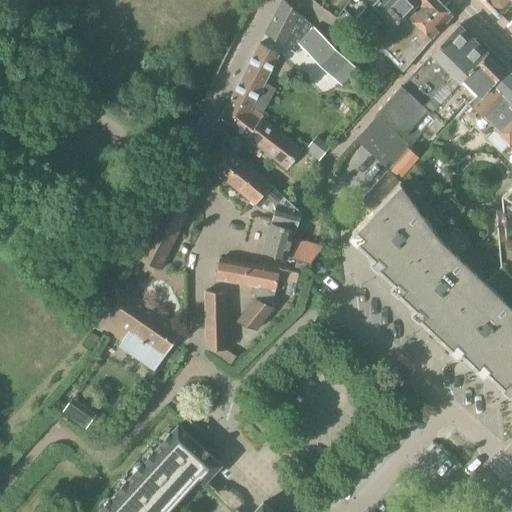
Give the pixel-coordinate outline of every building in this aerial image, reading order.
[(294,52),(298,47),(311,26),(283,0),(281,0),(265,34),(294,52)] [(372,0),(353,21),(374,42),(411,12),(397,0),(372,0)] [(397,0),(411,12),(374,42),(403,71),(431,39),(441,28),(451,17),(453,15),(437,0),(397,0)] [(511,0),(485,0),(500,15),(511,2),(511,0)] [(378,116),(356,140),(378,160),(379,158),(389,167),(399,155),(406,147),(409,144),(410,144),(428,126),(435,118),(431,114),(446,98),(463,80),(463,79),(488,54),(487,53),(477,43),(476,42),(459,25),(458,25),(434,49),(431,52),(431,53),(410,75),(375,113),(378,116)] [(311,26),(298,47),(309,55),(310,54),(343,81),(344,80),(356,69),(357,67),(324,38),(312,27),(311,26)] [(248,107),(251,109),(278,55),(259,43),(245,72),(222,117),(234,127),(248,107)] [(435,118),(428,126),(435,133),(476,89),(479,92),(483,96),(508,70),(506,68),(504,70),(488,54),(463,79),(463,80),(446,98),(431,114),(435,118)] [(479,92),(456,117),(470,130),(473,127),(485,138),(493,129),(508,144),(501,151),(505,155),(509,151),(511,147),(511,74),(508,70),(483,96),(479,92)] [(261,116),(251,109),(248,107),(234,127),(286,168),(301,148),(260,118),(261,116)] [(320,163),(330,150),(314,137),(304,150),(320,163)] [(271,223),(295,229),(300,210),(270,185),(220,143),(209,158),(210,167),(255,205),(255,204),(259,208),(267,198),(276,206),(271,223)] [(418,157),(406,147),(399,155),(389,167),(387,171),(397,181),(418,157)] [(369,190),(362,198),(374,209),(380,203),(381,201),(399,183),(397,181),(387,171),(369,190)] [(185,213),(201,183),(183,173),(138,258),(159,269),(188,214),(185,213)] [(352,235),(351,236),(359,243),(358,244),(374,259),(372,261),(379,268),(379,269),(395,284),(393,287),(400,294),(399,294),(415,310),(413,312),(420,319),(420,320),(451,349),(451,348),(459,355),(461,353),(462,354),(463,354),(476,366),(475,367),(477,368),(478,368),(485,375),(487,372),(489,374),(489,373),(502,386),(503,388),(504,387),(511,394),(511,393),(511,185),(503,195),(504,195),(502,197),(504,225),(505,236),(499,237),(500,248),(502,265),(486,282),(438,237),(401,185),(400,184),(401,184),(400,182),(399,183),(381,201),(380,203),(374,209),(352,232),(353,234),(352,235)] [(288,258),(295,229),(271,223),(263,252),(288,258)] [(295,239),(290,258),(296,260),(305,262),(309,263),(323,246),(295,239)] [(246,284),(249,264),(219,259),(216,279),(246,284)] [(295,260),(294,267),(303,269),(304,265),(304,262),(295,260)] [(298,273),(294,272),(249,264),(246,284),(255,285),(254,297),(256,298),(237,320),(256,329),(275,306),(271,305),(277,280),(296,282),(298,273)] [(326,271),(324,269),(320,266),(315,273),(319,275),(321,277),(326,271)] [(288,283),(285,294),(293,296),(296,284),(288,283)] [(155,370),(182,330),(118,287),(92,326),(101,333),(106,326),(121,336),(119,338),(123,341),(120,346),(155,370)] [(225,293),(214,292),(205,291),(206,348),(207,348),(207,349),(229,365),(236,356),(226,350),(225,293)] [(75,399),(65,410),(85,428),(95,417),(75,399)] [(178,425),(97,511),(272,511),(262,503),(254,511),(167,511),(199,477),(205,482),(221,465),(178,425)]
